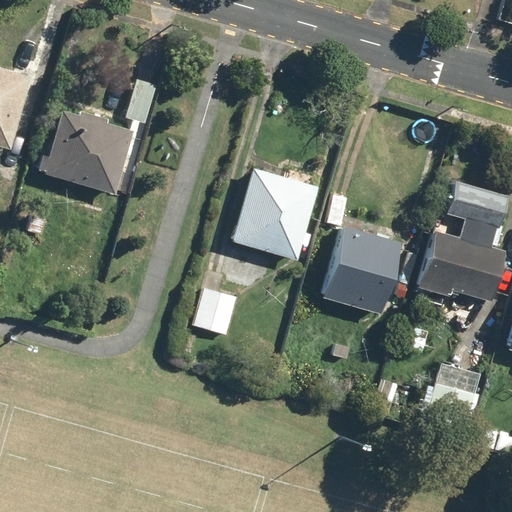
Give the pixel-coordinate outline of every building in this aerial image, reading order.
[(0,143),(11,147),(30,74),(0,66),(0,143)] [(144,120),(153,81),(136,77),(127,116),(144,120)] [(42,172),(115,192),(133,127),(105,120),(106,116),(79,109),(78,112),(60,107),(52,136),(46,134),(36,168),(43,169),(42,172)] [(317,184),(253,166),(232,239),(296,257),(317,184)] [(505,193),(454,179),(452,194),(445,210),(465,216),(459,235),(433,228),(430,251),(417,285),(488,306),(500,272),(504,248),(489,244),(495,225),(497,225),(504,207),(505,193)] [(400,239),(342,223),(336,256),(322,295),(380,312),(394,273),(400,239)] [(236,295),(202,287),(193,325),(227,333),(236,295)] [(511,440),(511,432),(481,424),(476,445),(509,454),(511,440)]
